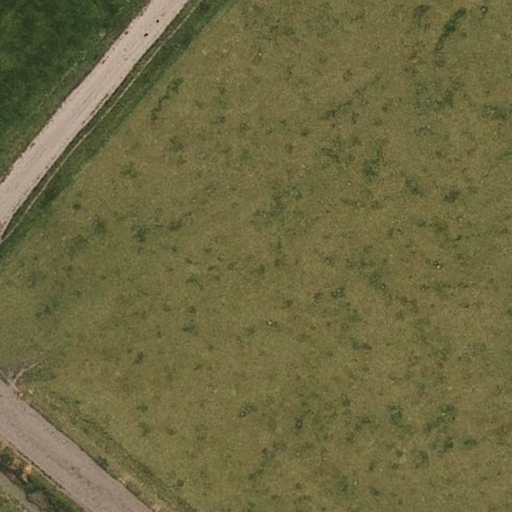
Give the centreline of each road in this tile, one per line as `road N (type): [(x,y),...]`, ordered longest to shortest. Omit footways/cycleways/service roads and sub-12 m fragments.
road 1 (track): [(183,0),(0,221)]
road 2 (track): [(125,511),(0,405)]
